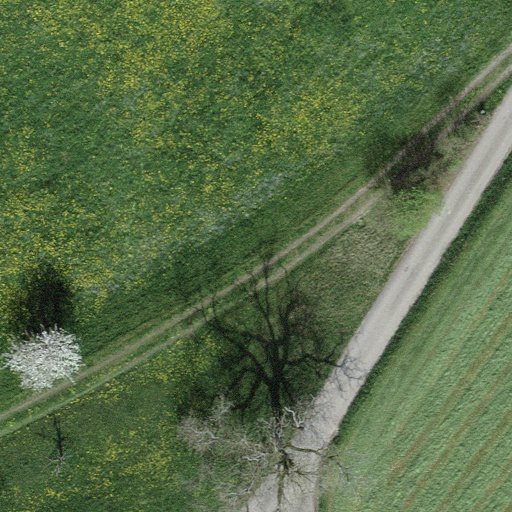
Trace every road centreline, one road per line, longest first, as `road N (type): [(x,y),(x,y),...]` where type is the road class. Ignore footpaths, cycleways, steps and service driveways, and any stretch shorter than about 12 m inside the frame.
road 1 (track): [(511,38),(169,327),(0,422)]
road 2 (residential): [(299,464),(511,112)]
